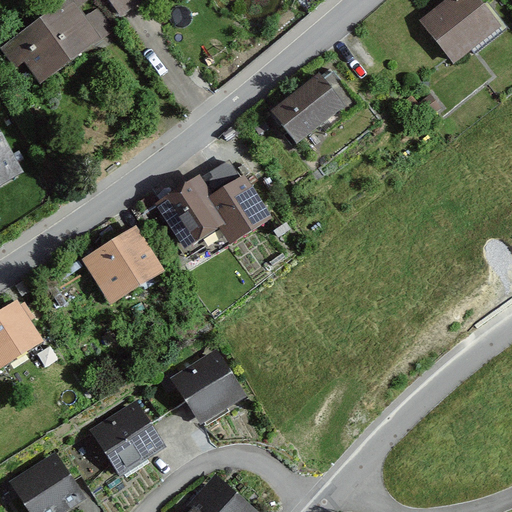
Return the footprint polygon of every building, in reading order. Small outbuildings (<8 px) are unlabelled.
[(85,0),(54,0),(58,5),(65,0),(68,0),(74,8),(85,0)] [(138,0),(110,0),(120,13),(138,0)] [(453,0),(423,23),(453,61),(469,48),(474,54),(507,28),(488,3),(482,7),(476,0),(453,0)] [(43,75),(90,41),(67,8),(22,41),(31,52),(28,54),(43,75)] [(274,114),(296,143),(340,108),(346,115),(358,105),(333,74),(322,82),(319,78),(274,114)] [(0,181),(21,169),(0,133),(0,181)] [(242,181),(209,203),(221,221),(231,237),(264,215),(242,181)] [(187,243),(221,221),(209,203),(197,185),(163,206),(187,243)] [(89,262),(100,281),(107,277),(117,293),(155,270),(134,234),(89,262)] [(0,363),(0,364),(37,341),(16,307),(0,317),(0,363)] [(177,381),(201,419),(239,395),(215,357),(177,381)] [(97,433),(121,471),(159,446),(135,408),(97,433)] [(16,484),(33,511),(56,511),(78,498),(66,478),(79,470),(62,445),(50,453),(54,460),(16,484)] [(201,500),(190,511),(248,511),(222,488),(208,505),(201,500)]
